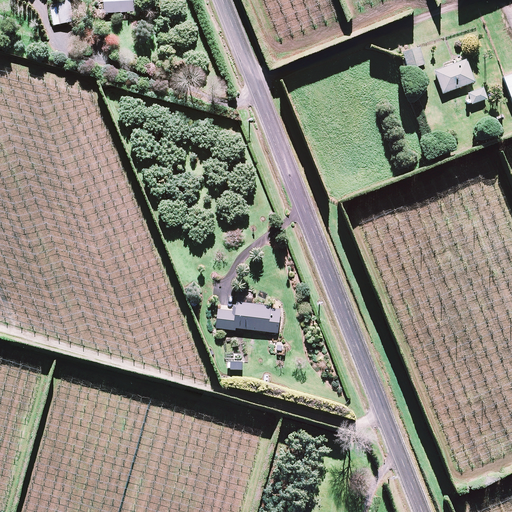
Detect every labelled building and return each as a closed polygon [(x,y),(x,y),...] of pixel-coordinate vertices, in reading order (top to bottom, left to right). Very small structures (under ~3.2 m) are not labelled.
[(71,20),(66,0),(50,0),(47,1),(52,24),(71,20)] [(136,10),(135,0),(102,0),(103,12),(136,10)] [(423,62),(418,46),(403,51),(407,66),(423,62)] [(474,79),(466,57),(434,69),(442,91),(474,79)] [(511,70),(501,75),(511,102),(511,70)] [(484,98),(480,87),(466,92),(469,103),(484,98)] [(280,305),(232,300),(232,309),(217,307),(215,326),(234,328),(234,326),(278,330),(280,305)] [(241,359),(227,359),(226,367),(241,367),(241,359)]
